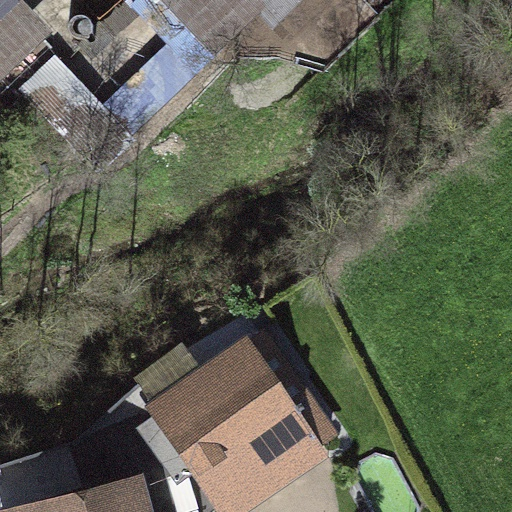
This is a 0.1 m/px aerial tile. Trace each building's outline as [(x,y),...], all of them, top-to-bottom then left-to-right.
[(0,0),(0,71),(42,32),(11,0),(0,0)] [(174,0),(218,45),(264,0),(174,0)] [(171,34),(102,94),(129,124),(198,64),(171,34)] [(140,375),(155,397),(131,414),(186,493),(210,476),(235,511),(241,511),(340,444),(243,304),(140,375)] [(154,511),(143,470),(0,506),(0,511),(154,511)]
